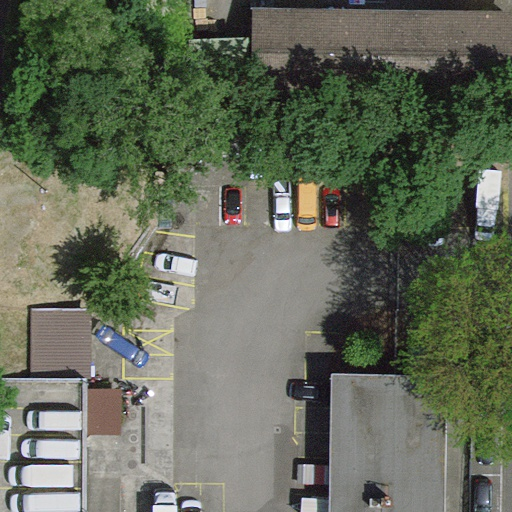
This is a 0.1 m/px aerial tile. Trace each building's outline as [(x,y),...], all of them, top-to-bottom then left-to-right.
[(511,96),(511,19),(257,15),(257,92),(511,96)] [(246,42),(194,44),(196,96),(250,95),(246,42)] [(90,379),(90,317),(90,309),(38,309),(38,379),(90,379)] [(0,511),(87,511),(89,441),(90,379),(38,379),(0,378),(0,511)] [(128,379),(90,379),(89,441),(129,441),(128,379)] [(342,511),(440,511),(442,383),(398,383),(345,382),(342,511)]
